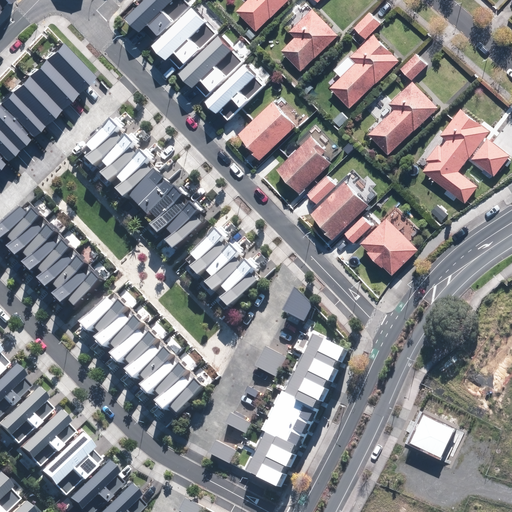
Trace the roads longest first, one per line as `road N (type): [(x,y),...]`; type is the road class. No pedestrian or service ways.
road 1 (tertiary): [(511,246),(438,309),(328,511)]
road 2 (residential): [(0,289),(137,432),(188,470)]
road 3 (residential): [(134,68),(312,253)]
road 4 (residential): [(188,470),(290,275),(312,253)]
road 5 (tertiary): [(305,511),(389,333)]
road 6 (residential): [(0,196),(134,68)]
road 7 (tertiary): [(389,333),(439,266),(511,215)]
